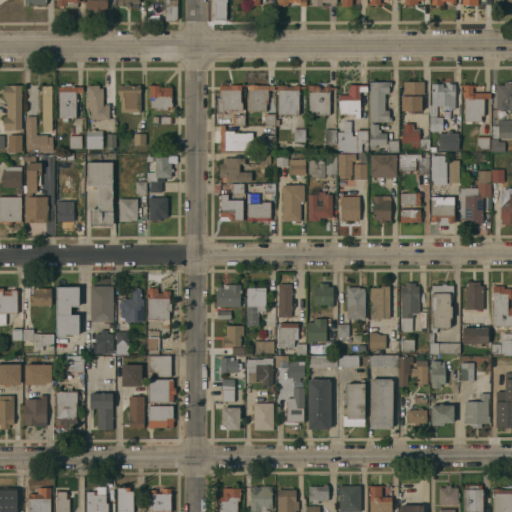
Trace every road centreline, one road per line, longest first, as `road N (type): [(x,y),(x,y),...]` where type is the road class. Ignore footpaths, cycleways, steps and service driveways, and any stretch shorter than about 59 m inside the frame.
road 1 (residential): [(511,454),(0,458)]
road 2 (tertiary): [(511,47),(0,46)]
road 3 (residential): [(197,0),(196,511)]
road 4 (residential): [(511,256),(0,256)]
